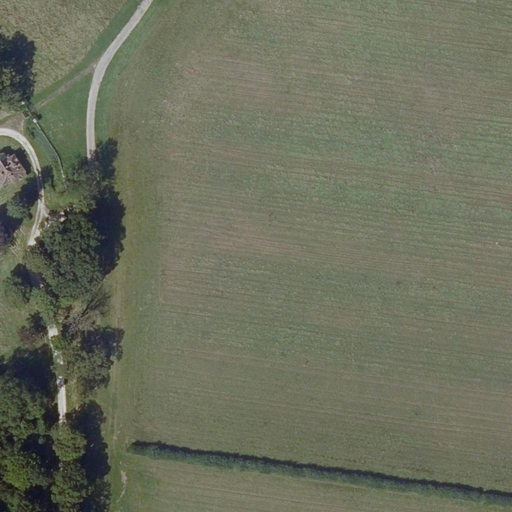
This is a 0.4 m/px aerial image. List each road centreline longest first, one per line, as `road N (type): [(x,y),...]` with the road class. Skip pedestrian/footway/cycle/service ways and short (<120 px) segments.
road 1 (unclassified): [(56,511),(58,381),(26,262),(38,187),(8,124)]
road 2 (track): [(90,174),(105,248),(96,340)]
road 3 (unclassified): [(105,54),(88,100),(90,174)]
